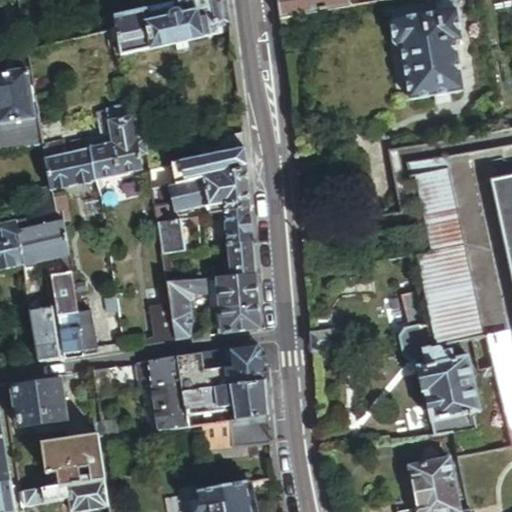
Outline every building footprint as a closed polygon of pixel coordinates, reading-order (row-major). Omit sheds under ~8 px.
[(175,45),(186,43),(231,33),(226,0),(198,0),(112,18),(115,31),(121,57),(175,45)] [(347,0),(278,0),(281,18),(349,7),(347,0)] [(448,97),(461,95),(453,43),(459,42),(455,12),(392,21),(389,26),(392,46),(396,50),(399,49),(407,103),(433,99),(448,97)] [(111,66),(122,64),(121,57),(115,31),(104,33),(111,66)] [(176,52),(187,50),(186,43),(175,45),(176,52)] [(32,119),(34,118),(25,70),(29,69),(25,51),(9,55),(13,72),(0,75),(0,137),(3,152),(7,151),(24,147),(20,128),(34,125),(32,119)] [(120,99),(130,97),(126,80),(116,82),(120,99)] [(40,124),(62,119),(60,106),(56,106),(53,95),(35,98),(40,124)] [(433,99),(434,110),(450,108),(448,97),(433,99)] [(108,124),(126,120),(123,106),(105,110),(108,124)] [(146,169),(143,156),(150,154),(141,116),(126,120),(108,124),(111,137),(89,142),(98,180),(146,169)] [(55,133),(66,130),(64,119),(62,119),(40,124),(46,148),(58,145),(55,133)] [(213,142),(216,156),(244,149),(243,135),(213,142)] [(55,190),(98,180),(89,142),(75,145),(77,154),(71,155),(69,143),(58,145),(46,148),(53,181),(55,190)] [(10,162),(27,159),(24,147),(7,151),(10,162)] [(184,163),(188,181),(246,168),(244,149),(216,156),(184,163)] [(471,342),(482,340),(469,279),(443,159),(406,167),(425,257),(410,261),(418,294),(430,351),(459,345),(471,342)] [(487,172),(502,169),(501,163),(486,166),(487,172)] [(212,209),(250,202),(246,168),(188,181),(164,187),(155,188),(158,204),(167,203),(165,194),(172,192),(176,213),(212,206),(212,209)] [(155,188),(164,187),(160,169),(153,171),(155,188)] [(511,511),(511,180),(490,185),(499,229),(511,288),(511,511)] [(53,181),(26,186),(32,217),(44,213),(59,208),(57,200),(55,190),(53,181)] [(67,223),(75,222),(71,198),(57,200),(59,208),(65,207),(67,220),(67,223)] [(160,222),(170,220),(167,203),(158,204),(160,222)] [(230,244),(254,242),(250,209),(227,212),(229,227),(230,244)] [(213,229),(229,227),(227,212),(211,214),(213,229)] [(33,230),(47,226),(44,213),(32,217),(30,217),(33,230)] [(22,232),(33,230),(30,217),(20,221),(22,232)] [(165,251),(187,249),(182,218),(170,220),(160,222),(165,251)] [(63,253),(71,252),(67,223),(67,220),(47,226),(33,230),(22,232),(26,261),(63,253)] [(0,266),(26,261),(22,232),(20,221),(0,227),(0,266)] [(233,278),(256,277),(254,242),(230,244),(231,255),(227,256),(228,261),(232,261),(232,269),(233,278)] [(79,313),(80,311),(72,257),(64,259),(66,274),(54,275),(60,316),(79,313)] [(29,278),(35,278),(33,265),(26,266),(29,278)] [(223,278),(233,278),(232,269),(168,272),(169,281),(211,279),(223,278)] [(224,309),(259,307),(256,277),(233,278),(223,278),(224,309)] [(35,278),(29,278),(31,292),(41,290),(39,278),(35,278)] [(223,278),(211,279),(209,293),(195,293),(188,302),(192,311),(195,338),(207,331),(207,315),(213,309),(224,309),(223,278)] [(178,341),(195,338),(192,311),(188,302),(195,293),(209,293),(211,279),(169,281),(173,309),(178,341)] [(51,289),(41,290),(44,302),(33,305),(38,344),(41,362),(61,359),(51,289)] [(108,310),(121,309),(118,293),(105,295),(108,310)] [(473,416),(479,414),(466,359),(451,362),(450,354),(461,352),(459,345),(430,351),(418,294),(401,298),(408,330),(403,331),(398,339),(401,358),(408,363),(412,362),(417,385),(420,385),(429,425),(449,422),(450,430),(452,438),(477,432),(473,416)] [(225,335),(262,331),(259,307),(224,309),(225,335)] [(156,344),(178,341),(173,309),(152,312),(156,344)] [(86,355),(103,352),(99,326),(88,327),(86,311),(80,311),(79,313),(85,351),(86,355)] [(85,351),(79,313),(60,316),(66,354),(85,351)] [(314,355),(334,353),(331,334),(312,336),(314,355)] [(483,378),(497,376),(488,340),(482,340),(471,342),(478,372),(482,372),(483,378)] [(28,365),(41,362),(38,344),(25,347),(28,365)] [(182,395),(265,382),(263,352),(257,348),(223,352),(225,364),(230,363),(230,367),(203,371),(201,356),(177,359),(180,381),(182,395)] [(230,363),(225,364),(223,352),(201,356),(203,371),(230,367),(230,363)] [(150,385),(180,381),(177,359),(147,363),(150,385)] [(140,387),(150,385),(147,363),(137,365),(140,387)] [(102,392),(119,390),(115,368),(99,371),(102,392)] [(21,427),(69,420),(64,381),(15,388),(21,427)] [(187,427),(184,405),(182,395),(180,381),(150,385),(156,431),(187,427)] [(236,420),(267,416),(265,382),(182,395),(184,405),(233,398),(236,420)] [(0,479),(12,478),(4,425),(0,396),(0,479)] [(496,424),(507,422),(503,404),(492,406),(496,424)] [(232,450),(271,445),(267,416),(236,420),(228,421),(232,450)] [(108,437),(121,435),(119,420),(106,421),(108,437)] [(232,450),(228,421),(201,424),(205,454),(232,450)] [(106,475),(108,475),(101,434),(99,434),(44,442),(49,472),(60,471),(62,485),(107,478),(106,475)] [(417,511),(468,511),(458,463),(449,465),(448,461),(408,469),(415,501),(417,510),(417,511)] [(2,511),(17,511),(12,478),(0,479),(0,509),(2,509),(2,511)] [(74,510),(111,505),(107,478),(62,485),(22,491),(24,506),(73,499),(74,510)] [(255,511),(250,485),(195,496),(198,511),(255,511)] [(415,501),(395,506),(395,511),(409,511),(417,510),(415,501)]
